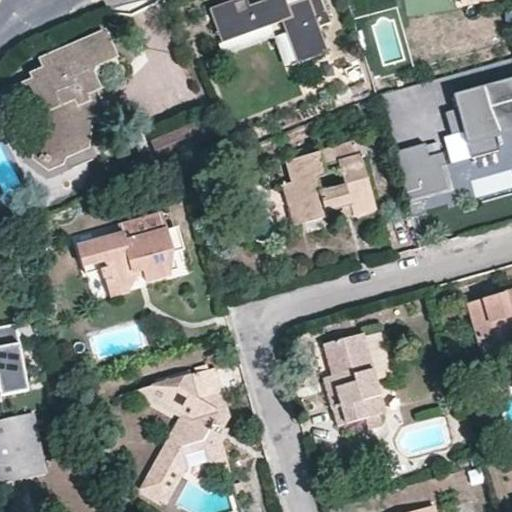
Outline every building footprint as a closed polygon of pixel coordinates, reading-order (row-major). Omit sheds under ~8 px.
[(223,46),(282,21),(299,65),(330,53),(320,28),(332,22),(322,0),(297,0),(288,4),(286,0),(264,0),(249,6),(252,12),(238,18),(230,1),(209,10),(223,46)] [(246,0),(232,0),(230,1),(238,18),(252,12),(249,6),(246,0)] [(223,46),(227,57),(272,39),(286,71),(299,65),(282,21),(223,46)] [(36,78),(38,84),(74,157),(88,149),(92,129),(100,126),(90,100),(100,96),(90,70),(116,58),(107,37),(46,62),(50,73),(36,78)] [(107,94),(101,77),(120,68),(116,58),(90,70),(100,96),(107,94)] [(511,78),(496,83),(498,90),(484,94),(482,87),(451,96),(455,111),(443,115),(449,137),(462,133),(470,160),(497,152),(491,132),(511,125),(511,78)] [(498,90),(496,83),(482,87),(484,94),(498,90)] [(41,110),(48,128),(42,145),(39,157),(47,166),(54,166),(74,157),(38,84),(20,92),(28,115),(34,112),(41,110)] [(100,126),(109,121),(100,96),(90,100),(100,126)] [(54,166),(47,166),(39,157),(42,145),(48,128),(41,110),(34,112),(40,126),(29,159),(48,176),(78,163),(74,157),(54,166)] [(193,111),(142,132),(150,150),(200,130),(193,111)] [(493,136),(511,130),(511,125),(491,132),(493,136)] [(78,163),(91,158),(100,126),(92,129),(88,149),(74,157),(78,163)] [(322,166),(325,167),(360,157),(356,144),(319,154),(322,166)] [(439,168),(444,167),(440,155),(427,159),(423,146),(393,155),(406,203),(446,192),(439,168)] [(376,210),(360,157),(325,167),(322,166),(319,154),(286,163),(293,184),(304,224),(326,218),(324,212),(349,205),(350,211),(354,217),(376,210)] [(451,190),(444,167),(439,168),(446,192),(451,190)] [(293,184),(283,187),(295,227),(304,224),(293,184)] [(324,212),(326,218),(350,211),(349,205),(324,212)] [(128,292),(135,278),(144,277),(146,284),(168,278),(164,265),(168,262),(168,253),(180,250),(175,229),(166,231),(162,216),(119,227),(121,236),(78,248),(86,275),(103,270),(111,297),(128,292)] [(511,291),(468,304),(481,353),(509,345),(507,338),(511,337),(511,291)] [(0,392),(30,385),(15,323),(0,326),(0,392)] [(336,428),(386,414),(363,335),(323,347),(332,377),(340,409),(333,411),(336,428)] [(140,390),(186,419),(147,485),(164,494),(182,463),(208,456),(220,470),(229,476),(219,437),(228,420),(214,369),(190,375),(187,372),(154,381),(155,386),(140,390)] [(333,411),(340,409),(332,377),(323,380),(333,411)] [(169,436),(138,489),(164,505),(186,468),(207,464),(229,476),(220,470),(208,456),(182,463),(164,494),(147,485),(186,419),(140,390),(130,393),(178,420),(169,436)] [(0,484),(45,477),(35,420),(34,413),(0,420),(0,484)]
